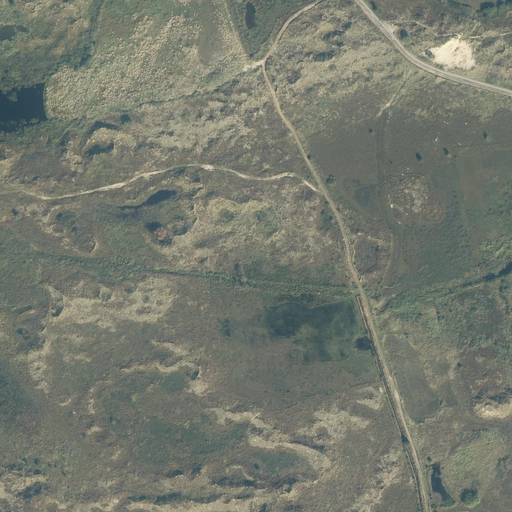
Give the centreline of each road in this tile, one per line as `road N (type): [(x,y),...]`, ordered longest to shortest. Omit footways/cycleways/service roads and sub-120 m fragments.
road 1 (track): [(323,0),(290,20),(269,50),(265,73),(345,231),(427,511)]
road 2 (track): [(0,193),(61,197),(185,165),(300,179)]
road 3 (unknown): [(355,0),(416,64),(511,96)]
